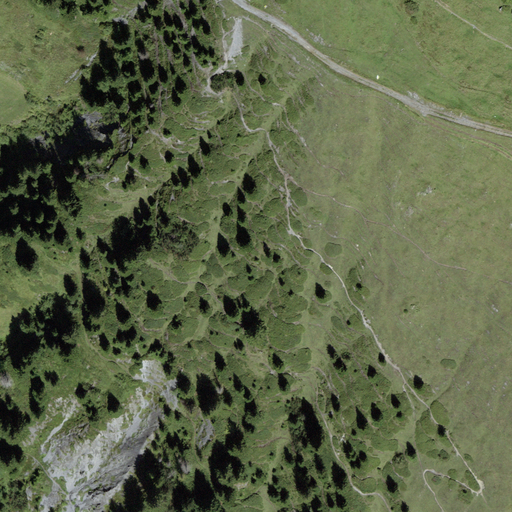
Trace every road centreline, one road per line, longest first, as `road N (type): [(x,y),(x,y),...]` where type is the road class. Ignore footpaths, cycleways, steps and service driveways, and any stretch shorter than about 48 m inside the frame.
road 1 (track): [(511,137),(352,78),(231,0)]
road 2 (track): [(410,104),(422,121),(511,162)]
